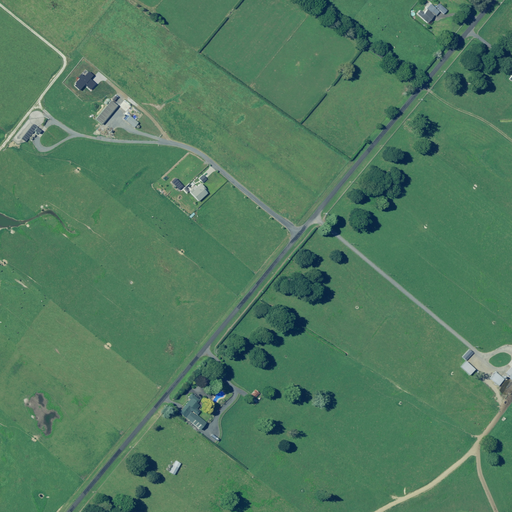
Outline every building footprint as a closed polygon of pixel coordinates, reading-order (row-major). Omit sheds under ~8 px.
[(447,10),(439,3),(435,7),(443,14),(447,10)] [(439,12),(430,4),(426,9),(427,9),(423,13),(420,10),(416,14),(426,23),(434,15),(435,16),(439,12)] [(116,106),(110,101),(96,119),(102,124),(116,106)] [(138,123),(129,116),(125,121),(134,128),(138,123)] [(40,131),(32,124),(30,127),(20,138),(25,142),(34,131),(37,134),(40,131)] [(207,179),(202,175),(198,179),(202,183),(207,179)] [(205,189),(201,184),(196,188),(190,193),(198,201),(207,193),(204,190),(205,189)] [(472,353),(469,350),(462,357),(465,360),(472,353)] [(474,370),(465,362),(460,367),(469,375),(474,370)] [(503,379),(494,372),(489,379),(498,386),(503,379)] [(259,394),(255,390),(251,394),(255,398),(259,394)] [(190,412),(193,409),(200,401),(191,394),(187,398),(189,399),(188,401),(179,413),(200,430),(206,422),(199,417),(198,418),(190,412)] [(180,464),(175,461),(169,472),(174,475),(180,464)]
